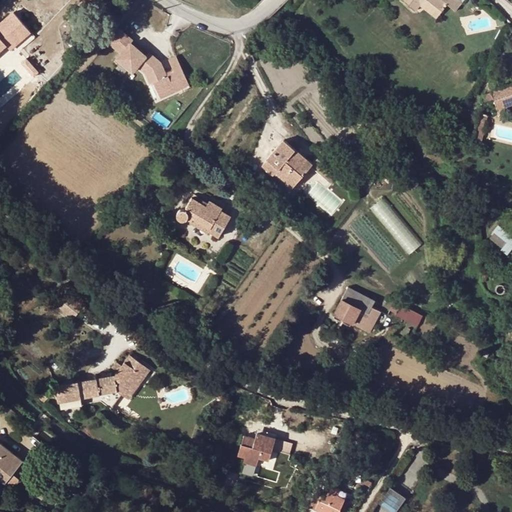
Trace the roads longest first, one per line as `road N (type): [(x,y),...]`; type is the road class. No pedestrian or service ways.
road 1 (unclassified): [(0,207),(33,247),(188,356),(288,399),(511,449)]
road 2 (unclassified): [(161,0),(215,29),(233,29),(271,0)]
